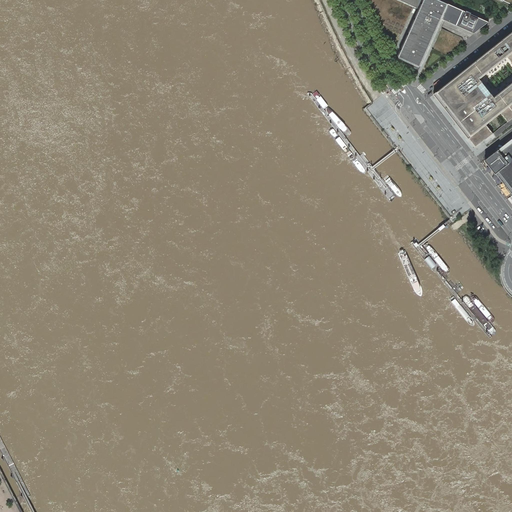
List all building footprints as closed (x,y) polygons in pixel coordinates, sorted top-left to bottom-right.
[(400,0),(421,9),(399,57),(420,66),(442,19),(474,33),(489,22),(471,14),(472,13),(467,11),(466,12),(440,0),(400,0)] [(430,97),(471,150),(475,147),(489,136),(482,127),(497,116),(504,125),(511,118),(511,33),(434,94),(430,97)] [(511,139),(498,150),(509,163),(500,170),(507,178),(511,175),(511,139)] [(509,163),(498,150),(485,160),(496,174),(511,194),(511,175),(507,178),(500,170),(509,163)] [(437,264),(429,255),(424,260),(432,269),(437,264)]
